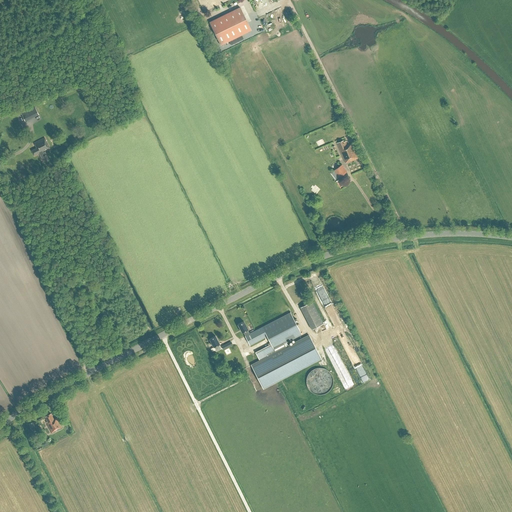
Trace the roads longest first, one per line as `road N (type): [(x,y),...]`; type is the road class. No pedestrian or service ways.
road 1 (tertiary): [(511,236),(447,232),(324,254),(87,375)]
road 2 (track): [(87,375),(0,182)]
road 3 (track): [(161,335),(248,511)]
